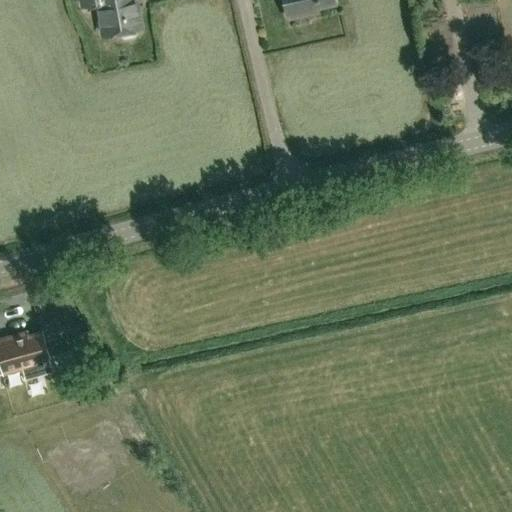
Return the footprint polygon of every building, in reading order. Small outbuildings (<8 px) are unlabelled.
[(80,0),(82,6),(97,3),(103,35),(120,32),(121,36),(124,38),(135,36),(137,33),(136,29),(141,28),(135,0),(80,0)] [(307,8),(335,2),(334,0),(283,0),(288,17),(309,13),(307,8)] [(474,60),(480,79),(511,70),(505,51),(474,60)] [(78,332),(83,348),(85,347),(94,345),(90,329),(78,332)] [(0,374),(22,368),(25,379),(51,371),(47,357),(49,356),(42,332),(28,335),(27,332),(0,339),(0,374)]
